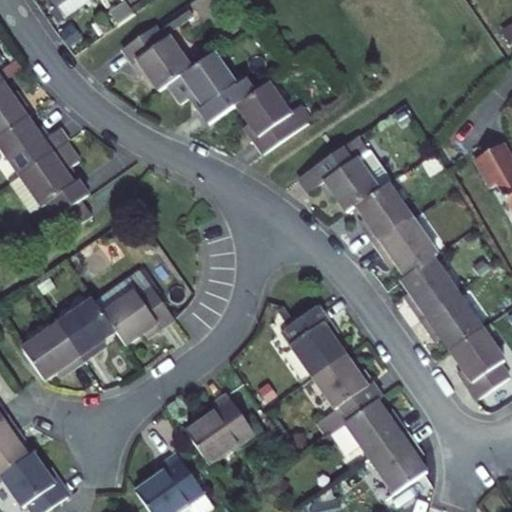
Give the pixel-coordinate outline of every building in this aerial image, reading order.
[(33,0),(42,12),(58,0),(33,0)] [(146,42),(143,37),(114,58),(136,88),(141,85),(151,99),(171,85),(179,79),(158,49),(172,38),(165,28),(146,42)] [(203,62),(179,79),(171,85),(184,103),(180,106),(200,134),(224,116),(244,101),(234,87),(226,94),(203,62)] [(0,84),(0,137),(28,117),(33,113),(21,96),(16,99),(3,82),(0,84)] [(254,166),(298,134),(290,123),(283,128),(257,92),(244,101),(224,116),(237,135),(233,138),(254,166)] [(0,137),(0,147),(20,175),(65,141),(68,138),(59,127),(49,134),(46,129),(40,133),(28,117),(0,137)] [(34,211),(44,225),(64,211),(82,197),(90,192),(71,165),(79,159),(65,141),(20,175),(42,205),(34,211)] [(311,192),(321,206),(333,222),(350,211),(367,198),(344,167),(355,159),(345,145),(287,187),(298,202),(306,196),(311,192)] [(468,163),(484,192),(489,189),(507,222),(511,219),(511,172),(511,173),(496,147),(468,163)] [(12,181),(34,211),(42,205),(20,175),(12,181)] [(385,186),(367,198),(350,211),(362,228),(357,232),(370,251),(410,222),(385,186)] [(316,209),(321,206),(311,192),(306,196),(316,209)] [(82,197),(64,211),(76,227),(94,214),(82,197)] [(410,222),(370,251),(382,267),(388,263),(401,282),(430,261),(435,257),(410,222)] [(430,261),(401,282),(395,286),(407,303),(403,306),(416,325),(455,297),(430,261)] [(162,329),(126,279),(82,310),(104,339),(116,355),(134,341),(138,347),(162,329)] [(455,297),(416,325),(430,344),(434,341),(447,358),(481,332),(455,297)] [(80,307),(47,333),(74,368),(92,355),(89,350),(104,339),(82,310),(80,307)] [(303,314),(282,329),(271,337),(281,350),(275,354),(296,384),(330,361),(318,344),(322,341),(303,314)] [(503,364),(481,332),(447,358),(458,374),(469,390),(464,393),(473,406),(508,381),(498,367),(503,364)] [(47,333),(15,356),(38,388),(51,378),(55,383),(74,368),(47,333)] [(330,361),(296,384),(320,417),(326,412),(334,424),(361,404),(367,401),(347,374),(342,377),(330,361)] [(453,378),(464,393),(469,390),(458,374),(453,378)] [(209,414),(177,438),(202,471),(246,438),(217,399),(204,409),(209,414)] [(361,404),(334,424),(315,438),(328,455),(336,457),(344,450),(353,462),(392,433),(378,415),(372,419),(361,404)] [(14,447),(0,428),(0,427),(0,479),(19,465),(8,451),(14,447)] [(392,433),(353,462),(380,500),(413,476),(400,458),(406,453),(392,433)] [(127,500),(136,511),(203,511),(205,510),(166,460),(151,471),(156,477),(127,500)] [(38,480),(24,461),(19,465),(0,479),(0,496),(11,511),(58,511),(66,506),(44,476),(38,480)]
